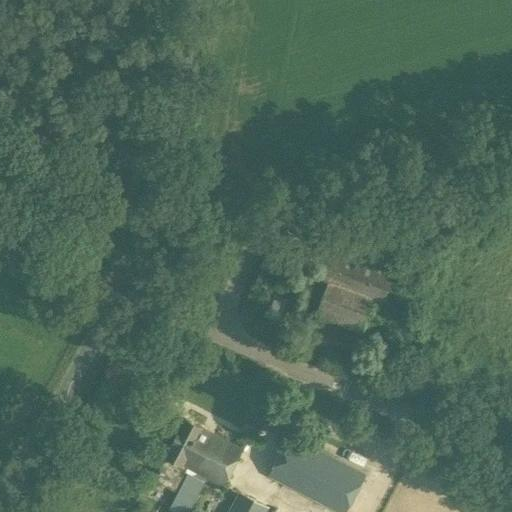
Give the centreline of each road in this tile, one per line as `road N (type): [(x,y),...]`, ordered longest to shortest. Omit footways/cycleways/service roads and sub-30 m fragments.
road 1 (unclassified): [(252,349),(265,241),(278,228),(511,158)]
road 2 (unclassified): [(117,277),(138,236),(181,0)]
road 3 (unclassified): [(511,468),(352,387),(252,349)]
road 4 (unclassified): [(0,480),(117,277)]
road 5 (unclassified): [(252,349),(117,277)]
road 6 (unclassified): [(117,277),(0,207)]
